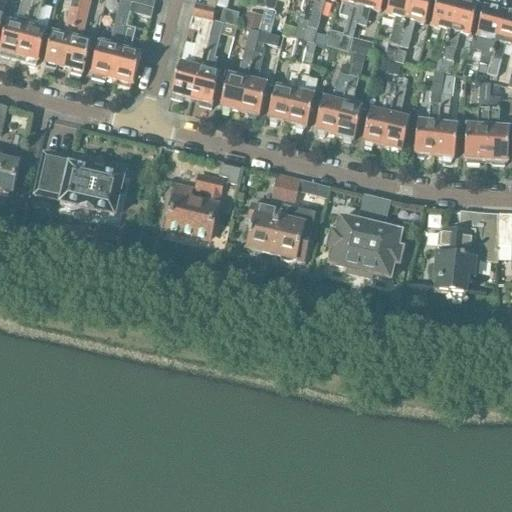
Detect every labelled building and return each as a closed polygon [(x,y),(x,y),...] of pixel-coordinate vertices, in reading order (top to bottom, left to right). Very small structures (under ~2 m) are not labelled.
[(8,23),(0,53),(2,54),(1,58),(10,61),(11,57),(18,59),(32,2),(24,0),(17,26),(8,23)] [(32,2),(18,59),(27,61),(26,65),(36,67),(37,63),(38,64),(46,33),(36,31),(43,5),(43,0),(33,0),(33,3),(32,2)] [(81,0),(78,14),(64,70),(72,72),(71,75),(82,78),(83,75),(84,75),(91,46),(80,43),(87,16),(90,0),(81,0)] [(132,0),(131,6),(153,11),(155,0),(132,0)] [(256,0),(254,9),(264,12),(267,0),(256,0)] [(267,0),(264,12),(258,35),(260,35),(270,37),(276,15),(273,14),(276,0),(267,0)] [(304,0),(294,41),(303,44),(308,25),(314,0),(304,0)] [(335,0),(314,0),(308,25),(303,44),(314,47),(326,2),(335,4),(335,0)] [(353,40),(354,40),(363,0),(342,0),(341,5),(351,8),(347,24),(340,52),(349,55),(353,40)] [(363,0),(357,27),(366,29),(370,13),(380,16),(383,0),(363,0)] [(399,49),(410,0),(390,0),(386,18),(395,20),(388,46),(399,49)] [(431,0),(410,0),(399,49),(408,52),(415,26),(424,28),(431,0)] [(430,70),(429,72),(439,75),(459,2),(452,0),(438,0),(431,29),(440,31),(430,70)] [(459,2),(439,75),(449,77),(455,53),(460,36),(470,39),(478,7),(459,2)] [(98,49),(91,77),(92,77),(91,81),(106,85),(107,81),(112,82),(126,24),(127,25),(129,15),(131,6),(121,3),(109,52),(98,49)] [(131,6),(129,15),(151,21),(153,11),(131,6)] [(196,7),(193,19),(212,24),(215,11),(196,7)] [(476,41),(473,51),(482,54),(478,67),(488,69),(503,13),(485,8),(476,41)] [(52,36),(45,65),(46,66),(46,68),(57,71),(57,68),(64,70),(78,14),(70,12),(63,39),(52,36)] [(511,15),(503,13),(488,69),(489,70),(487,77),(496,79),(504,48),(511,49),(511,15)] [(171,100),(171,101),(183,104),(184,101),(192,103),(212,25),(193,20),(189,32),(200,35),(199,41),(192,69),(180,66),(171,100)] [(126,24),(112,82),(118,83),(117,87),(131,91),(132,87),(133,87),(140,59),(129,57),(135,31),(126,29),(127,25),(126,24)] [(212,25),(192,103),(200,105),(199,108),(211,111),(220,76),(210,74),(217,45),(222,27),(214,25),(212,25)] [(255,54),(240,115),(248,117),(249,120),(256,122),(258,119),(260,120),(268,87),(258,84),(265,57),(264,57),(265,53),(262,51),(263,47),(277,50),(279,40),(270,37),(260,35),(255,54)] [(276,90),(268,122),(269,122),(270,126),(277,127),(279,124),(287,126),(302,67),(301,66),(306,45),(303,44),(296,42),(291,64),(292,64),(286,92),(276,90)] [(229,77),(220,110),(222,110),(223,114),(229,116),(232,113),(240,115),(255,54),(245,52),(238,80),(229,77)] [(302,67),(287,126),(295,128),(296,132),(303,134),(306,131),(307,131),(315,99),(305,96),(311,69),(302,67)] [(418,124),(414,157),(415,157),(417,160),(424,161),(426,158),(434,159),(440,99),(441,99),(444,76),(433,75),(430,98),(427,126),(418,124)] [(323,101),(316,133),(317,133),(318,137),(324,139),(327,136),(335,138),(349,78),(341,76),(334,104),(323,101)] [(349,78),(335,138),(343,140),(344,144),(351,145),(353,142),(355,143),(363,111),(353,108),(359,81),(349,78)] [(371,113),(363,145),(364,145),(365,149),(372,150),(374,147),(383,149),(397,90),(387,88),(381,115),(371,113)] [(397,90),(383,149),(391,151),(392,155),(398,157),(401,154),(402,154),(410,122),(400,120),(407,93),(397,90)] [(467,126),(464,162),(467,163),(467,166),(479,167),(479,163),(486,164),(490,99),(479,98),(477,127),(467,126)] [(440,99),(434,159),(443,160),(444,164),(451,165),(453,161),(454,161),(458,129),(447,127),(450,101),(441,99),(440,99)] [(490,99),(486,164),(492,164),(492,168),(504,169),(504,165),(507,165),(510,129),(498,128),(500,100),(490,99)] [(28,135),(23,157),(37,161),(43,139),(28,135)] [(0,193),(12,197),(19,166),(0,161),(0,153),(1,151),(0,151),(0,193)] [(70,168),(72,162),(44,155),(34,197),(61,204),(60,207),(64,208),(64,209),(65,209),(66,210),(67,210),(67,211),(68,211),(68,212),(69,212),(70,212),(71,212),(71,213),(72,213),(73,213),(74,213),(75,213),(75,212),(76,212),(77,212),(78,212),(78,211),(81,212),(81,213),(93,216),(94,215),(96,216),(98,217),(99,218),(100,219),(102,220),(103,220),(105,220),(107,220),(108,220),(110,219),(114,220),(117,211),(118,210),(119,209),(119,208),(120,208),(120,207),(120,206),(121,206),(121,205),(121,204),(121,203),(121,202),(121,201),(121,200),(121,199),(121,198),(121,197),(120,197),(120,196),(124,180),(70,168)] [(271,203),(283,207),(289,181),(277,178),(271,203)] [(177,190),(166,234),(209,244),(223,186),(197,180),(194,193),(207,196),(205,206),(186,202),(188,193),(177,190)] [(289,181),(283,207),(294,209),(301,184),(289,181)] [(347,277),(359,280),(377,203),(366,200),(361,219),(362,220),(360,227),(343,223),(343,222),(341,222),(341,224),(338,238),(333,237),(330,251),(334,253),(331,266),(330,268),(332,269),(332,268),(348,272),(347,277)] [(377,203),(359,280),(372,283),(373,278),(388,282),(390,283),(391,281),(394,267),(399,268),(402,253),(398,252),(401,239),(402,237),(400,236),(383,232),(384,225),(385,225),(390,206),(377,203)] [(252,224),(245,253),(246,253),(247,255),(248,256),(249,257),(251,257),(252,258),(253,258),(255,258),(256,258),(258,258),(259,257),(260,256),(262,257),(263,252),(272,254),(280,221),(283,208),(271,205),(270,211),(251,207),(247,223),(252,224)] [(280,221),(272,254),(282,256),(280,261),(281,261),(282,262),(282,263),(283,264),(285,265),(286,266),(287,266),(289,266),(290,266),(292,266),(293,265),(294,264),(304,266),(313,231),(312,231),(316,215),(295,210),(295,211),(283,208),(280,221)] [(436,257),(433,284),(435,284),(434,294),(448,296),(450,301),(461,303),(464,297),(465,297),(467,281),(474,282),(474,277),(477,275),(479,264),(497,266),(497,249),(497,218),(460,215),(458,235),(441,233),(441,236),(440,236),(438,237),(437,248),(438,250),(440,250),(439,257),(436,257)] [(511,218),(497,218),(497,249),(511,249),(511,218)]
